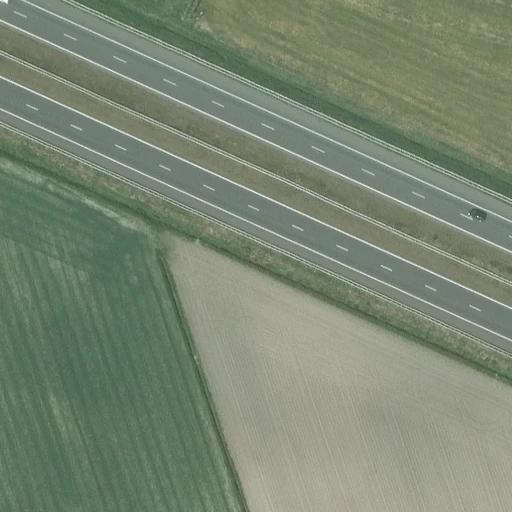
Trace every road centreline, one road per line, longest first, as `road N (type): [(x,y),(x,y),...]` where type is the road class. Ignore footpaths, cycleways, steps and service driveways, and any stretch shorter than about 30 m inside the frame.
road 1 (motorway): [(0,89),(511,317)]
road 2 (motorway): [(511,226),(9,0)]
